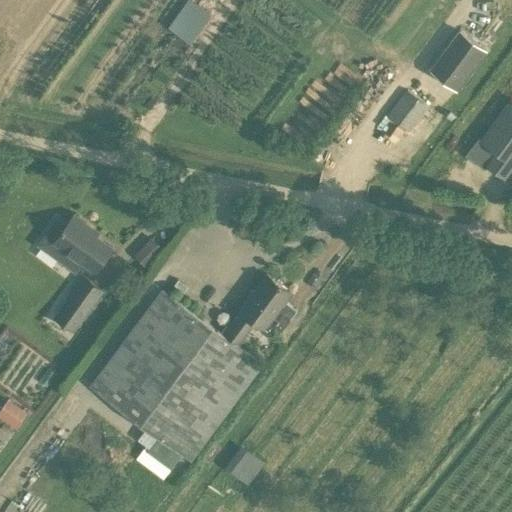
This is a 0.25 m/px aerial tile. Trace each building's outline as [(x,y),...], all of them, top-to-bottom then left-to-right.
[(213,15),(191,0),(188,0),(170,27),(191,44),(213,15)] [(428,68),(458,27),(453,24),(468,0),(370,0),(347,34),(419,83),(425,77),(437,85),(441,79),(428,68)] [(459,28),(428,68),(457,90),(487,50),(459,28)] [(406,87),(387,113),(409,131),(429,104),(406,87)] [(511,97),(481,139),(497,151),(487,165),(503,176),(511,163),(511,97)] [(83,262),(94,271),(113,245),(90,229),(93,226),(74,212),(65,224),(57,218),(38,245),(76,272),(83,262)] [(153,235),(139,253),(148,260),(162,242),(153,235)] [(276,336),(297,309),(285,300),(292,291),(267,272),(239,310),(222,332),(162,287),(89,385),(190,459),(263,362),(238,344),(254,322),(264,329),(265,327),(276,336)] [(74,329),(104,288),(84,273),(54,314),(74,329)] [(6,396),(0,411),(0,416),(23,426),(31,406),(6,396)] [(260,460),(248,450),(231,473),(244,482),(260,460)]
